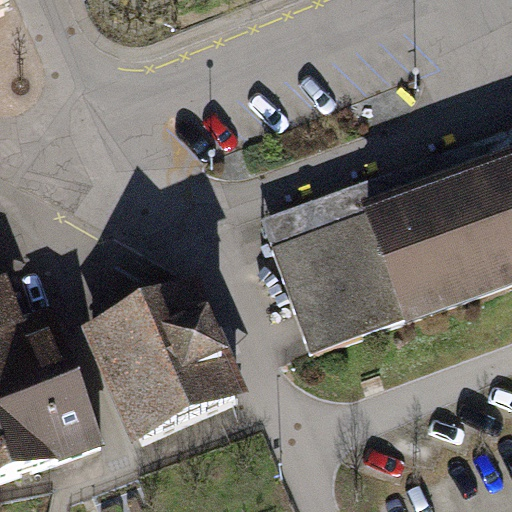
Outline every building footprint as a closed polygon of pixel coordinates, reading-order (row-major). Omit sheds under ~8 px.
[(0,0),(0,30),(20,22),(10,0),(0,0)] [(511,164),(482,176),(511,259),(511,164)] [(511,259),(482,176),(273,249),(311,359),(511,290),(511,259)] [(0,495),(96,459),(51,339),(28,348),(9,297),(0,300),(0,495)] [(197,297),(82,339),(127,461),(242,419),(197,297)]
